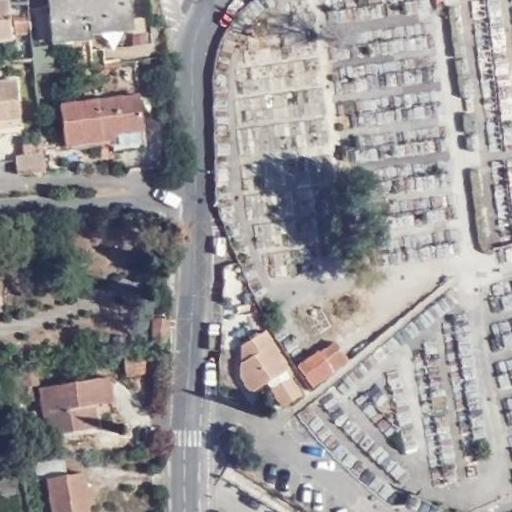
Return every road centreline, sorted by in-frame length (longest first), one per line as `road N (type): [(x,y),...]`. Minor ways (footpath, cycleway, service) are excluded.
road 1 (tertiary): [(186,511),(197,195)]
road 2 (tertiary): [(197,195),(195,45),(212,0)]
road 3 (unclassified): [(197,195),(0,210)]
